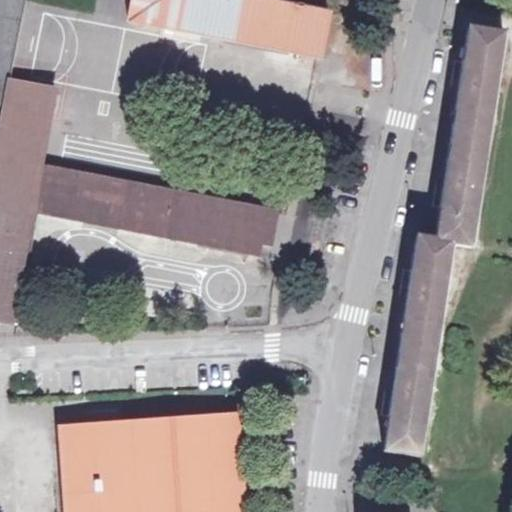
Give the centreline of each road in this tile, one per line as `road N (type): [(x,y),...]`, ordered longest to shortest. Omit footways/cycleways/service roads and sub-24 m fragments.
road 1 (unclassified): [(353,338),(0,354)]
road 2 (unclassified): [(353,338),(430,0)]
road 3 (unclassified): [(323,511),(353,338)]
